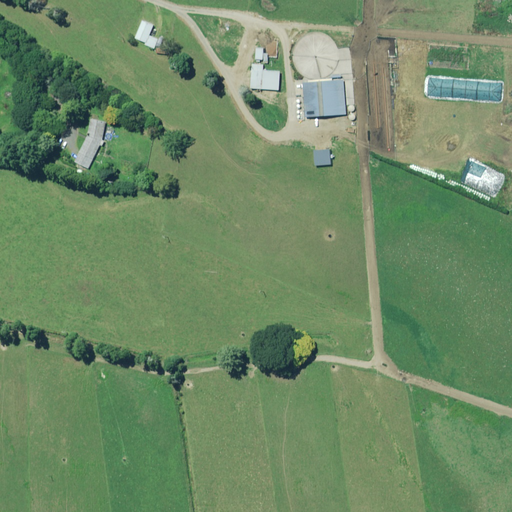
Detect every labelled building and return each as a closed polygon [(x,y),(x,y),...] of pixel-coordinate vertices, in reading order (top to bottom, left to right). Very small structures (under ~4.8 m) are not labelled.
[(157,26),(146,21),(138,38),(149,43),(148,45),(157,49),(161,40),(153,36),(157,26)] [(279,49),(260,48),(259,60),(266,60),(266,63),(271,63),(271,59),(279,59),(279,49)] [(398,100),(396,63),(390,63),(390,74),(383,75),(385,100),(393,99),(394,107),(397,106),(397,100),(398,100)] [(266,65),(255,64),(254,89),(283,90),(284,72),(266,71),(266,65)] [(309,117),(349,115),(347,80),(345,80),(345,75),(334,76),(334,78),(311,80),(311,83),(306,83),(309,117)] [(351,107),(351,108),(351,109),(351,110),(352,111),(353,112),(354,112),(355,112),(356,112),(357,112),(358,111),(359,110),(359,109),(359,108),(359,107),(359,106),(359,105),(358,105),(357,104),(356,104),(355,104),(354,104),(353,104),(353,105),(352,105),(352,106),(351,106),(351,107)] [(351,116),(351,117),(351,118),(352,118),(352,119),(352,120),(353,120),(354,121),(355,121),(356,121),(357,121),(358,120),(359,119),(360,118),(360,117),(360,116),(359,115),(359,114),(358,113),(357,113),(356,113),(355,113),(354,113),(353,113),(353,114),(352,114),(352,115),(351,116)] [(92,170),(106,140),(109,121),(93,119),(91,133),(77,162),(92,170)]
